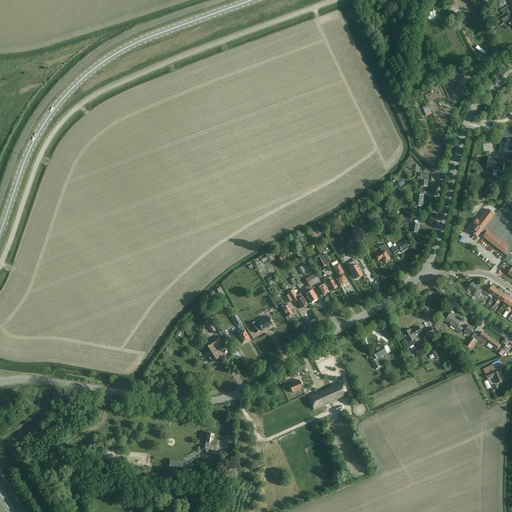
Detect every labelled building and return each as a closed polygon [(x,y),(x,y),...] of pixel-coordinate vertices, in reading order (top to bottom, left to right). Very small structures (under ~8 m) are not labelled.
[(503,169),(504,163),(494,161),(494,159),(488,157),(486,168),(493,169),(493,167),(499,168),(498,170),(502,171),(502,169),(503,169)] [(420,186),(428,186),(429,173),(423,173),(418,173),(417,180),(420,180),(419,183),(422,183),(422,185),(421,185),(420,186)] [(404,177),(397,182),(401,187),(407,182),(404,178),(404,177)] [(396,184),(385,191),(389,197),(393,195),(392,193),(399,188),(396,184)] [(419,206),(423,207),(424,195),(416,195),(416,198),(414,198),(413,202),(415,202),(415,206),(415,208),(418,208),(419,206)] [(482,231),(485,234),(483,237),(507,256),(510,252),(511,249),(511,228),(488,209),(479,221),(477,219),(474,224),(475,225),(470,231),(477,237),(482,231)] [(402,214),(400,216),(406,228),(411,228),(411,232),(418,233),(420,224),(418,223),(418,220),(413,219),(414,217),(409,217),(405,219),(402,214)] [(359,248),(354,240),(349,243),(354,251),(359,248)] [(403,252),(410,248),(406,241),(398,245),(392,249),(395,255),(399,253),(398,252),(402,250),(403,252)] [(382,258),(385,262),(390,259),(387,253),(390,251),(385,243),(380,247),(383,253),(381,254),(380,253),(376,256),(379,260),(382,258)] [(321,258),(318,260),(322,268),(326,266),(321,258)] [(354,260),(346,265),(349,269),(355,279),(356,279),(358,278),(359,277),(363,274),(361,271),(362,270),(361,267),(359,263),(357,264),(356,264),(354,260)] [(338,263),(333,267),(337,275),(334,277),(336,279),(340,286),(346,283),(344,278),(345,277),(342,273),(343,272),(338,263)] [(315,273),(309,277),(314,285),(316,284),(318,287),(321,286),(319,282),(320,282),(315,273)] [(309,277),(305,279),(309,286),(305,288),(308,293),(313,290),(311,287),(314,285),(309,277)] [(328,287),(329,286),(331,290),(337,287),(333,279),(330,281),(327,277),(323,279),(328,287)] [(472,282),(468,288),(475,293),(474,296),(476,297),(478,298),(480,296),(482,293),(477,290),(479,287),(472,282)] [(328,292),(329,292),(324,284),(321,286),(318,287),(323,295),(325,294),(326,294),(328,293),(328,292)] [(490,293),(493,295),(497,290),(491,286),(490,288),(487,287),(483,294),(487,297),(490,293)] [(293,290),(288,293),(289,295),(292,301),(293,303),(297,301),(301,308),(307,305),(302,297),(299,293),(296,295),(296,294),(293,290)] [(314,301),(318,299),(313,290),(308,293),(305,295),(310,303),(311,303),(312,303),(312,304),(314,303),(315,301),(314,301)] [(496,302),(499,299),(502,293),(497,290),(493,295),(497,298),(496,299),(494,301),(496,302)] [(500,300),(504,302),(508,297),(502,293),(499,299),(496,302),(498,304),(500,301),(499,301),(500,300)] [(287,317),(293,313),(288,305),(286,302),(283,304),(284,307),(282,308),(287,317)] [(459,333),(463,329),(459,326),(461,322),(454,316),(455,316),(451,313),(445,321),(455,329),(455,330),(459,333)] [(236,314),(230,318),(235,326),(236,325),(241,322),(236,314)] [(254,322),(250,325),(256,333),(259,331),(259,330),(261,329),(262,331),(273,325),(269,319),(268,317),(258,323),(258,324),(256,325),(254,322)] [(216,330),(212,323),(207,326),(211,333),(216,330)] [(469,325),(465,330),(470,334),(474,329),(469,325)] [(237,335),(235,337),(237,340),(240,338),(242,343),(249,339),(241,326),(238,328),(239,330),(236,332),(237,335)] [(413,340),(416,339),(416,337),(423,333),(419,326),(409,332),(408,331),(404,334),(405,336),(406,337),(407,339),(404,341),(408,348),(416,344),(413,340)] [(435,333),(432,328),(431,327),(425,330),(429,337),(435,333)] [(491,349),(496,352),(500,345),(483,332),(478,340),(484,344),(486,341),(493,346),(491,349)] [(208,346),(204,349),(212,362),(221,356),(215,346),(221,342),(217,337),(206,343),(208,346)] [(467,345),(471,348),(476,340),(472,338),(467,345)] [(383,345),(373,350),(378,359),(377,360),(378,363),(380,362),(383,361),(380,357),(387,353),(387,351),(390,349),(387,345),(384,347),(383,345)] [(503,357),(510,349),(504,345),(500,349),(499,348),(497,352),(499,354),(503,357)] [(484,372),(494,368),(492,363),(482,366),(484,372)] [(496,384),(505,380),(500,371),(496,373),(495,370),(485,374),(488,380),(493,377),(496,384)] [(292,392),(302,388),(299,379),(289,384),(292,392)] [(314,409),(347,395),(342,382),(308,397),(314,409)] [(216,450),(218,442),(211,441),(212,434),(207,433),(204,448),(216,450)] [(180,469),(182,461),(170,459),(169,467),(180,469)]
